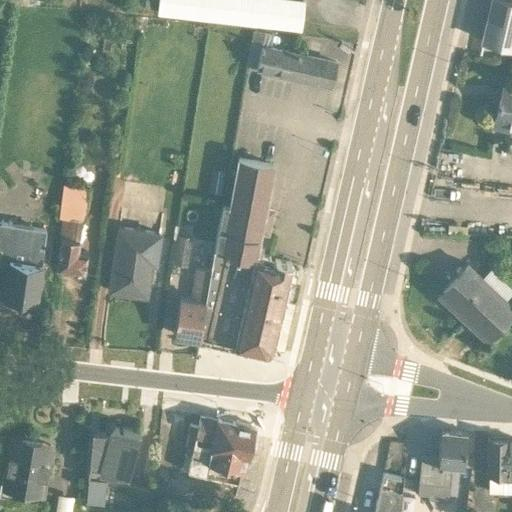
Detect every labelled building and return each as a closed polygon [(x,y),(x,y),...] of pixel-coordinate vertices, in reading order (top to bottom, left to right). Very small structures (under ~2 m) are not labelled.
[(157,0),(156,15),(300,33),(304,0),(299,0),(157,0)] [(511,0),(488,0),(480,39),(511,46),(511,0)] [(271,34),(253,32),(247,65),(255,67),(255,70),(329,87),(335,61),(269,46),(271,34)] [(511,87),(500,85),(489,128),(511,133),(511,87)] [(265,208),(273,164),(236,156),(227,205),(222,205),(210,270),(199,337),(263,352),(271,347),(271,346),(283,349),(294,302),(282,299),(285,287),(286,287),(294,282),(296,273),(291,266),(290,265),(290,263),(289,262),(270,257),(271,255),(270,254),(256,251),(260,235),(267,236),(268,235),(273,210),(272,209),(265,208)] [(83,221),(89,189),(64,184),(57,218),(61,219),(54,269),(70,272),(72,276),(76,276),(80,274),(84,274),(87,254),(79,253),(80,241),(78,240),(81,220),(83,221)] [(17,299),(36,301),(43,249),(42,249),(45,230),(31,227),(31,225),(14,222),(13,225),(0,222),(0,265),(0,266),(5,268),(0,296),(1,299),(2,301),(4,304),(8,306),(12,305),(14,304),(16,301),(17,299)] [(161,233),(115,226),(106,292),(146,298),(151,266),(156,266),(161,233)] [(180,237),(175,260),(186,263),(190,239),(180,237)] [(465,263),(438,293),(486,337),(511,307),(511,303),(504,296),(511,287),(489,266),(479,276),(465,263)] [(178,295),(172,336),(197,340),(199,337),(210,270),(194,268),(190,297),(178,295)] [(251,445),(254,430),(249,423),(235,420),(234,422),(216,418),(215,420),(199,416),(196,425),(189,424),(184,444),(187,445),(181,470),(204,475),(204,480),(237,487),(241,470),(245,454),(247,454),(249,445),(251,445)] [(91,431),(86,478),(105,479),(106,473),(126,475),(138,430),(108,426),(106,433),(91,431)] [(462,457),(465,432),(440,429),(437,456),(420,455),(416,493),(426,494),(426,498),(447,500),(450,465),(461,466),(470,467),(471,458),(462,457)] [(52,442),(8,434),(0,482),(0,489),(43,496),(52,442)] [(511,439),(488,439),(487,492),(511,493),(511,439)] [(400,480),(399,476),(395,492),(379,488),(383,472),(382,472),(372,511),(398,511),(400,492),(400,480)] [(69,511),(72,498),(56,495),(53,511),(69,511)]
